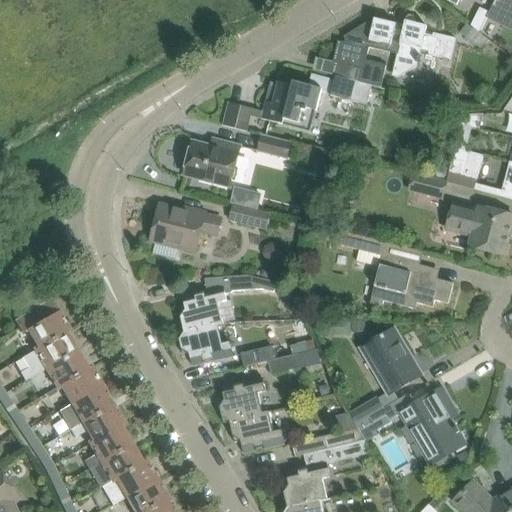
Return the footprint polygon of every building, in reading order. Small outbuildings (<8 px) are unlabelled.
[(511,0),(495,0),(488,16),(502,23),(505,16),(511,19),(511,0)] [(472,16),(469,23),(480,29),(486,17),(479,14),(472,16)] [(362,70),(359,83),(373,86),(381,88),(387,67),(365,61),(369,47),(398,54),(393,74),(402,76),(418,66),(421,53),(451,60),(456,39),(426,31),(427,26),(415,23),(416,22),(416,21),(416,20),(416,19),(415,18),(415,17),(414,16),(413,16),(412,15),(411,15),(409,16),(408,16),(406,18),(406,19),(406,20),(406,21),(404,28),(396,26),(397,24),(375,19),(373,25),(368,24),(369,24),(369,22),(344,37),(345,39),(346,38),(345,43),(338,41),(333,63),(362,70)] [(474,30),(466,39),(476,47),(484,37),(474,30)] [(311,74),(308,86),(293,82),(292,86),(278,82),(273,103),(266,102),(261,119),(283,125),(285,120),(300,124),(303,110),(307,111),(307,109),(317,111),(322,92),(329,94),(328,98),(349,103),(367,108),(373,86),(359,83),(336,77),(335,80),(311,74)] [(228,103),(222,126),(236,129),(242,106),(228,103)] [(480,129),(484,115),(470,115),(468,126),(480,129)] [(466,151),(470,135),(460,132),(456,148),(466,151)] [(286,159),(290,143),(263,136),(259,152),(286,159)] [(185,175),(230,186),(240,147),(226,143),(224,151),(193,143),(185,175)] [(449,173),(447,183),(475,190),(484,156),(466,151),(456,148),(449,173)] [(366,150),(364,158),(376,161),(378,153),(366,150)] [(509,162),(502,191),(511,193),(511,162),(510,162),(509,162)] [(437,170),(435,180),(447,183),(449,173),(437,170)] [(443,198),(447,183),(435,180),(414,174),(410,190),(443,198)] [(265,230),(270,213),(235,204),(230,221),(265,230)] [(470,246),(504,255),(511,225),(511,215),(480,208),(479,211),(454,204),(448,226),(473,232),(470,246)] [(152,240),(151,241),(155,242),(152,255),(176,260),(179,248),(196,252),(201,231),(217,235),(221,219),(205,215),(206,214),(188,209),(187,212),(174,209),(160,205),(153,236),(152,240)] [(343,232),(338,248),(355,253),(353,262),(377,268),(380,259),(387,261),(387,259),(391,244),(343,232)] [(377,268),(373,286),(379,287),(379,288),(387,290),(384,301),(416,309),(418,303),(433,307),(435,301),(448,304),(454,283),(436,279),(438,273),(438,272),(437,271),(427,268),(419,266),(419,267),(398,261),(395,273),(377,268)] [(230,277),(204,279),(207,292),(224,288),(225,292),(231,291),(263,289),(275,292),(277,283),(262,279),(248,276),(230,277)] [(180,312),(185,332),(185,333),(218,325),(224,324),(219,303),(227,302),(225,292),(224,288),(183,298),(186,310),(180,312)] [(15,321),(20,330),(39,318),(34,310),(15,321)] [(66,333),(67,334),(70,332),(59,312),(41,322),(39,318),(20,330),(23,336),(29,333),(38,349),(66,333)] [(352,321),(352,332),(365,332),(365,322),(352,321)] [(222,345),(218,325),(185,333),(185,332),(179,334),(184,355),(190,354),(193,366),(234,357),(231,343),(222,345)] [(423,376),(397,332),(395,328),(391,330),(360,348),(389,396),(423,376)] [(25,382),(45,370),(77,352),(67,334),(66,333),(38,349),(22,359),(26,366),(19,371),(25,382)] [(314,340),(290,345),(293,355),(316,349),(314,340)] [(273,347),(241,354),(244,367),(268,362),(276,360),(273,351),(273,347)] [(57,390),(61,388),(60,387),(88,370),(87,369),(77,352),(45,370),(57,390)] [(299,354),(276,360),(268,362),(271,375),(302,368),(299,354)] [(71,405),(103,387),(91,367),(87,369),(88,370),(60,387),(61,388),(71,405)] [(224,424),(230,422),(263,414),(263,413),(258,394),(266,392),(263,379),(222,388),(225,401),(219,402),(224,424)] [(71,405),(59,412),(70,431),(113,405),(103,387),(71,405)] [(458,416),(457,415),(453,408),(442,389),(405,411),(401,413),(402,415),(426,457),(432,465),(448,456),(466,445),(459,433),(460,433),(452,419),(458,416)] [(350,413),(357,425),(385,409),(378,397),(350,413)] [(2,404),(10,416),(17,412),(9,400),(2,404)] [(385,409),(357,425),(366,441),(367,442),(381,434),(379,431),(392,423),(391,421),(402,415),(401,413),(405,411),(399,400),(385,409)] [(121,426),(121,427),(125,425),(113,405),(70,431),(74,438),(86,431),(92,441),(93,443),(121,426)] [(17,412),(10,416),(18,429),(25,424),(17,412)] [(244,454),(285,444),(282,431),(281,431),(274,433),(269,412),(263,413),(263,414),(230,422),(235,443),(241,442),(244,454)] [(332,449),(363,442),(366,441),(357,425),(350,413),(337,416),(341,433),(293,444),(296,458),(297,458),(332,449)] [(89,470),(100,463),(132,445),(121,427),(121,426),(93,443),(92,441),(88,444),(95,454),(83,461),(89,470)] [(33,435),(26,440),(34,452),(41,448),(33,435)] [(363,442),(332,449),(335,462),(336,463),(367,456),(363,442)] [(132,445),(100,463),(89,470),(100,489),(102,487),(111,482),(112,483),(115,481),(115,480),(142,464),(142,462),(132,445)] [(49,460),(41,448),(34,452),(42,464),(45,470),(53,466),(49,460)] [(464,451),(455,456),(460,465),(470,460),(464,451)] [(113,506),(126,498),(157,480),(146,460),(142,462),(142,464),(115,480),(115,481),(112,483),(111,482),(102,487),(113,506)] [(289,486),(283,487),(288,508),(288,509),(321,501),(321,502),(327,500),(323,479),(329,478),(326,464),(287,474),(289,486)] [(56,472),(53,466),(45,470),(48,476),(55,489),(62,485),(56,472)] [(0,511),(15,511),(12,504),(18,500),(0,474),(0,511)] [(157,480),(126,498),(133,511),(145,511),(168,499),(157,480)] [(473,483),(455,501),(465,511),(511,511),(511,490),(493,502),(473,483)] [(69,499),(62,485),(55,489),(64,509),(71,505),(69,499)] [(145,511),(175,511),(168,499),(145,511)] [(323,511),(321,502),(321,501),(288,509),(288,508),(282,509),(282,511),(323,511)]
